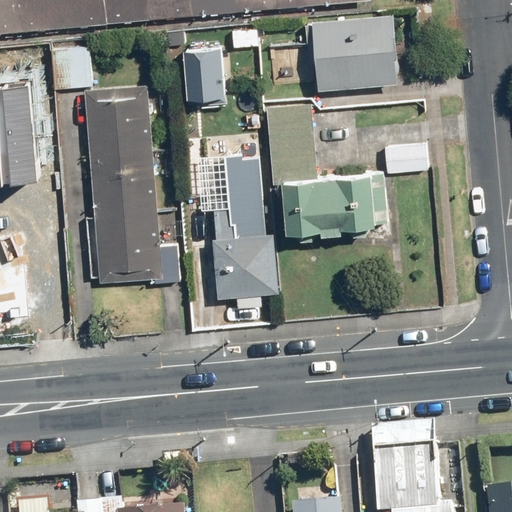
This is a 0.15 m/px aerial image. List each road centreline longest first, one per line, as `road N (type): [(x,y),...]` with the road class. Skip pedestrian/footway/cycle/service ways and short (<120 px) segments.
road 1 (secondary): [(0,405),(511,365)]
road 2 (unclassified): [(511,309),(484,0)]
